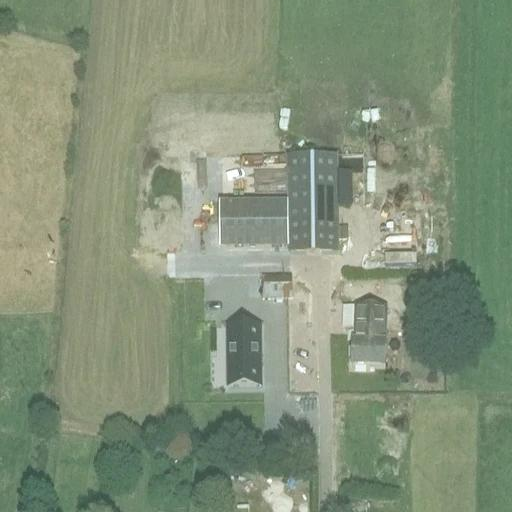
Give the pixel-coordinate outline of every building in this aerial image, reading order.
[(337,158),(288,158),(289,256),(338,255),(337,158)] [(383,264),(411,264),(411,252),(383,251),(383,264)] [(207,268),(207,281),(240,280),(239,267),(207,268)] [(262,278),(262,301),(291,300),(291,277),(262,278)] [(353,344),(352,369),(385,370),(386,345),(385,345),(386,309),(355,308),(354,344),(353,344)] [(260,328),(234,328),(234,348),(228,348),(229,388),(260,388),(260,328)]
